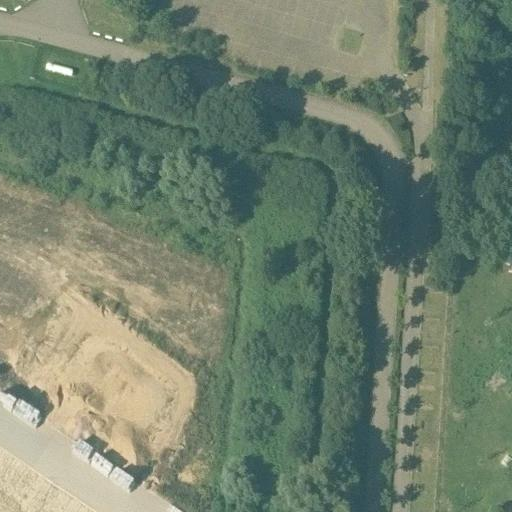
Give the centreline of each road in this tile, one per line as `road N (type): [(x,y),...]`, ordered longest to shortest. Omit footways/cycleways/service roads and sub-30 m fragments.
road 1 (unclassified): [(371,511),(394,181),(387,146),(355,119),(0,25)]
road 2 (track): [(0,84),(326,177),(332,191),(312,511)]
road 3 (unclassified): [(400,511),(428,76)]
